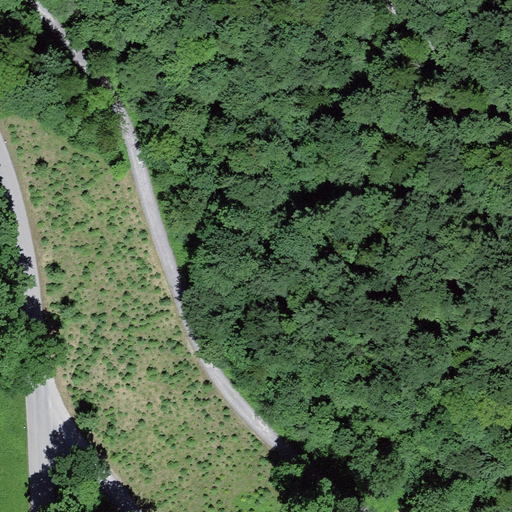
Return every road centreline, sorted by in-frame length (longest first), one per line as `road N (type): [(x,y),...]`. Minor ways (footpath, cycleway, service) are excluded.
road 1 (track): [(356,511),(266,433),(215,373),(189,324),(127,128),(34,0)]
road 2 (track): [(42,511),(22,257),(0,172)]
road 3 (track): [(511,111),(384,0)]
road 4 (track): [(127,511),(37,398)]
